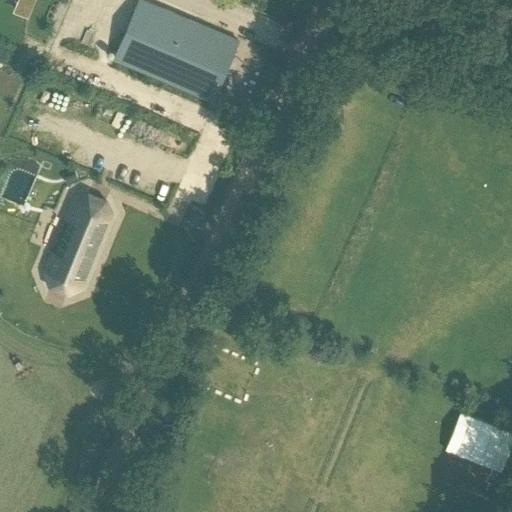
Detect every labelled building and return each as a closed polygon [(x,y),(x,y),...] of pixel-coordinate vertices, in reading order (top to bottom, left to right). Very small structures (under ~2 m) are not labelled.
[(116,60),(211,100),(212,101),(238,41),(143,0),(138,0),(114,59),(116,60)] [(52,252),(44,272),(50,286),(67,293),(81,287),(111,215),(105,201),(88,194),(74,199),(66,219),(69,220),(55,253),(52,252)] [(310,206),(289,199),(282,221),(303,228),(310,206)] [(354,262),(358,240),(337,236),(333,258),(354,262)] [(373,286),(378,270),(364,266),(359,282),(373,286)] [(400,313),(381,305),(372,325),(391,333),(400,313)] [(439,355),(443,334),(425,330),(420,351),(439,355)]
